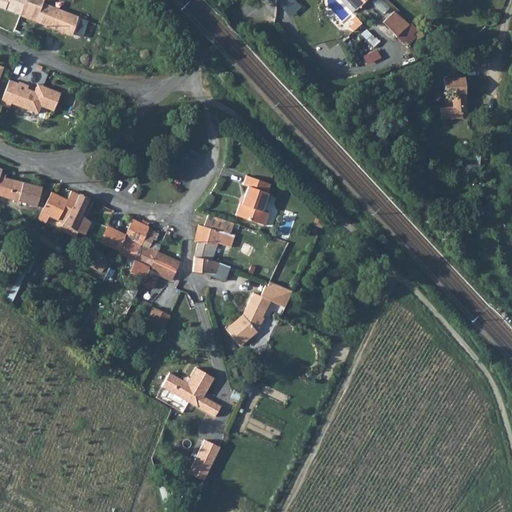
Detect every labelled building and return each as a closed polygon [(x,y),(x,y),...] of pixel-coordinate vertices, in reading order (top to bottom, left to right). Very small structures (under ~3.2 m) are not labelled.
[(87,22),(46,7),(42,5),(43,0),(0,0),(0,7),(81,38),(87,22)] [(297,0),(280,0),(277,3),(292,17),(303,6),(297,0)] [(364,0),(346,0),(354,9),(364,0)] [(409,22),(393,9),(381,19),(395,34),(409,22)] [(358,16),(347,23),(354,32),(364,24),(358,16)] [(18,37),(35,45),(38,39),(24,32),(25,30),(22,28),(18,37)] [(440,108),(441,120),(462,118),(462,107),(467,107),(464,77),(444,79),(444,90),(452,90),(453,107),(440,108)] [(17,79),(9,101),(36,111),(39,103),(52,108),(58,90),(40,83),(39,87),(33,85),(32,89),(25,86),(26,83),(17,79)] [(0,193),(24,202),(23,206),(27,208),(28,204),(36,207),(40,194),(44,195),(45,192),(41,191),(42,189),(0,178),(0,175),(2,171),(0,170),(0,193)] [(240,202),(236,214),(263,225),(267,212),(261,210),(267,193),(266,192),(270,183),(247,174),(243,184),(248,186),(244,196),(246,197),(244,203),(240,202)] [(48,216),(63,223),(68,217),(79,195),(71,192),(67,200),(51,192),(40,212),(37,219),(45,222),(48,216)] [(92,201),(79,195),(68,217),(63,223),(60,228),(58,231),(74,239),(77,232),(85,235),(90,223),(84,219),(92,201)] [(318,212),(313,224),(321,228),(326,216),(318,212)] [(208,228),(209,226),(213,217),(213,216),(208,215),(203,226),(208,228)] [(209,226),(222,231),(226,222),(213,217),(209,226)] [(135,261),(149,230),(149,228),(134,221),(133,221),(125,238),(125,239),(119,253),(135,261)] [(195,257),(212,260),(217,244),(231,247),(235,235),(230,234),(223,232),(222,231),(209,226),(208,228),(203,226),(198,225),(194,242),(198,243),(195,257)] [(111,230),(103,244),(118,251),(123,237),(111,230)] [(135,261),(130,272),(145,278),(157,253),(150,249),(154,240),(156,241),(159,235),(149,230),(135,261)] [(102,272),(109,258),(96,249),(88,264),(102,272)] [(152,287),(160,274),(172,280),(173,278),(179,263),(157,253),(145,278),(142,283),(152,287)] [(210,272),(212,260),(195,257),(194,271),(210,272)] [(212,260),(210,272),(216,273),(219,262),(212,260)] [(250,324),(254,314),(261,317),(269,300),(284,307),(291,290),(269,282),(267,286),(263,284),(258,295),(251,291),(243,308),(246,310),(243,316),(241,314),(224,329),(239,346),(256,332),(250,324)] [(154,308),(148,322),(166,329),(172,315),(154,308)] [(262,318),(261,317),(254,314),(250,324),(256,332),(262,318)] [(186,380),(183,381),(168,371),(160,386),(213,417),(219,406),(202,396),(212,378),(194,366),(186,380)] [(188,474),(203,481),(219,447),(203,440),(188,474)]
